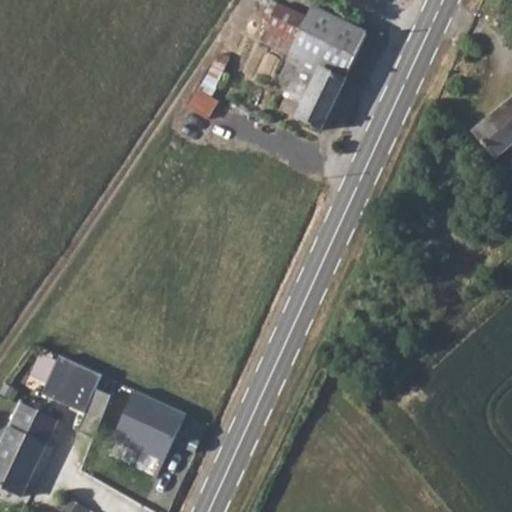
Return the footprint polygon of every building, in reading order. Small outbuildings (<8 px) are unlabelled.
[(310,18),(292,55),(281,77),(293,82),(286,95),(305,104),(297,119),(322,131),(368,35),(314,9),(310,18)] [(190,106),(212,118),(223,98),(201,86),(190,106)] [(511,101),(476,131),(497,159),(511,146),(511,101)] [(108,378),(41,344),(30,384),(44,397),(86,417),(108,378)] [(138,388),(116,436),(167,460),(190,412),(138,388)] [(22,404),(0,450),(0,485),(23,495),(58,421),(22,404)] [(87,511),(89,510),(68,497),(59,511),(87,511)]
